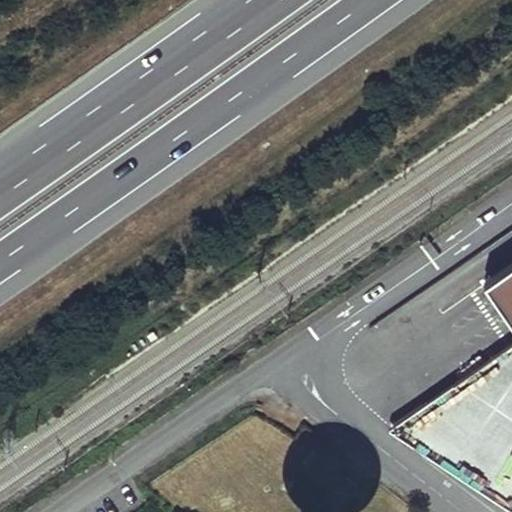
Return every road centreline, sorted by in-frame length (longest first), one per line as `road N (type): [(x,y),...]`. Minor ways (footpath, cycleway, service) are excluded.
road 1 (motorway): [(0,260),(367,0)]
road 2 (motorway): [(262,0),(0,185)]
